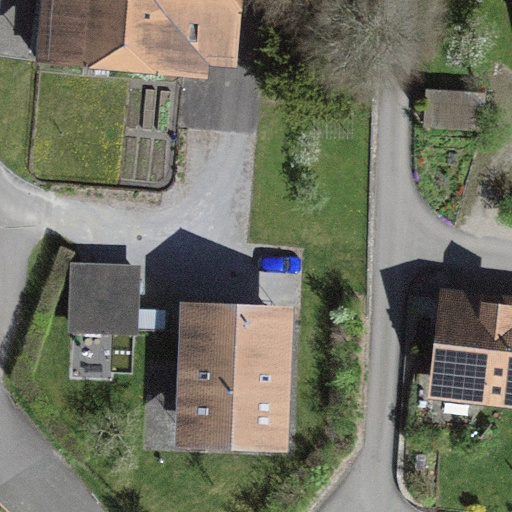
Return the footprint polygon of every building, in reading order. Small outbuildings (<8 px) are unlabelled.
[(190,0),(63,0),(60,40),(186,52),(190,0)] [(426,92),(425,125),(480,127),(482,95),(426,92)] [(75,268),(73,328),(133,330),(135,270),(75,268)] [(511,307),(449,301),(439,388),(511,396),(511,307)] [(270,439),(275,317),(199,314),(193,436),(270,439)]
